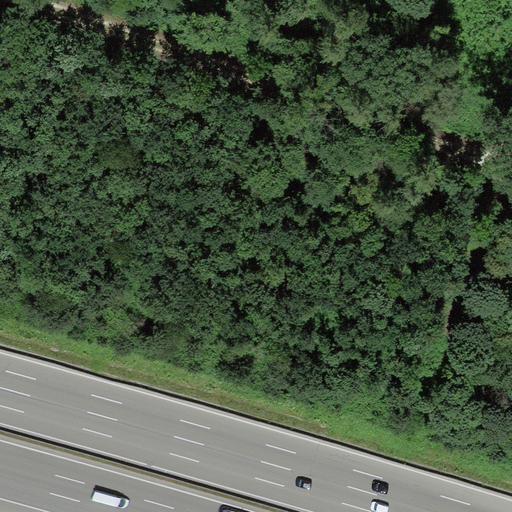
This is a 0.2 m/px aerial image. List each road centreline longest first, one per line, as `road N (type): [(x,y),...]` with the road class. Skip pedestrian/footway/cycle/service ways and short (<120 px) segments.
road 1 (track): [(24,0),(511,173)]
road 2 (motorway): [(435,511),(0,388)]
road 3 (track): [(511,185),(439,350)]
road 4 (motorway): [(0,469),(154,511)]
